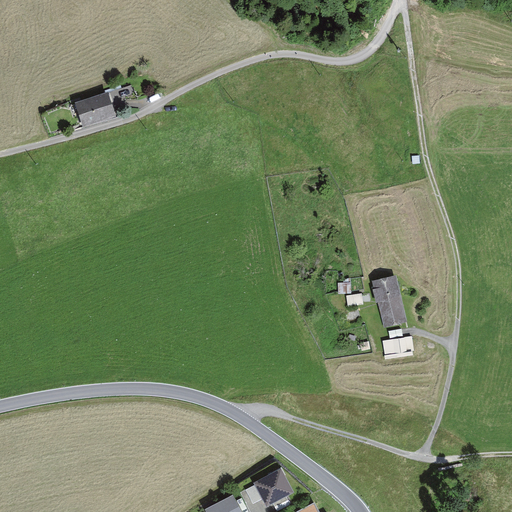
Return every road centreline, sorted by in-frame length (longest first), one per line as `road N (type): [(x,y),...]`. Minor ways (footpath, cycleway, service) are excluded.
road 1 (track): [(403,0),(424,152),(456,257),(454,346),(438,419),(423,458),(272,410),(244,420)]
road 2 (track): [(401,0),(378,45),(359,57),(266,56),(142,113),(0,154)]
road 3 (tertiary): [(361,511),(281,445),(193,395),(92,390),(0,407)]
